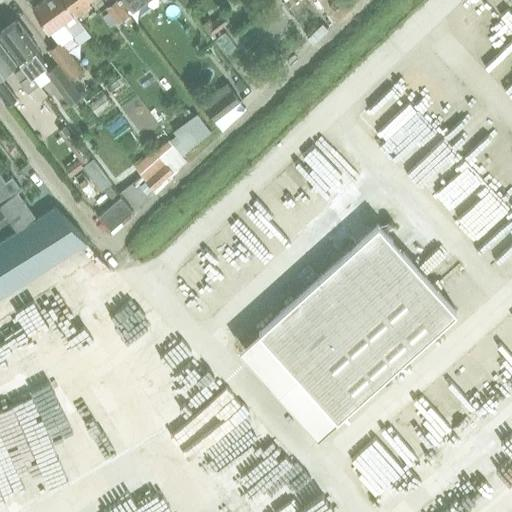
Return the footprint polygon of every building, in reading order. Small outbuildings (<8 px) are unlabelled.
[(75,14),(64,0),(41,0),(31,8),(47,29),(61,18),(73,34),(84,25),(75,14)] [(64,0),(75,14),(90,3),(87,0),(64,0)] [(132,21),(126,13),(116,0),(105,0),(108,3),(104,6),(115,21),(121,17),(126,25),(132,21)] [(143,0),(125,0),(132,9),(143,0)] [(511,0),(493,0),(511,20),(511,0)] [(209,17),(201,23),(210,35),(227,22),(223,15),(213,23),(209,17)] [(0,34),(29,73),(30,74),(46,62),(35,49),(37,47),(37,45),(17,18),(0,31),(0,34)] [(0,92),(8,103),(16,97),(0,75),(0,72),(15,61),(0,41),(0,92)] [(58,64),(68,78),(80,69),(59,41),(48,48),(59,63),(58,64)] [(504,195),(407,93),(419,82),(428,91),(444,76),(435,67),(427,75),(412,59),(355,113),(468,230),(504,195)] [(68,78),(58,64),(46,72),(68,102),(79,94),(67,78),(68,78)] [(29,73),(19,80),(28,91),(38,84),(30,74),(29,73)] [(232,88),(207,108),(216,119),(241,100),(232,88)] [(102,89),(87,100),(99,116),(114,105),(102,89)] [(65,126),(58,131),(82,163),(89,158),(65,126)] [(175,134),(169,138),(180,154),(186,149),(175,134)] [(134,166),(149,184),(151,188),(152,190),(185,159),(180,154),(169,138),(134,166)] [(77,158),(65,168),(71,175),(83,166),(82,165),(77,158)] [(92,158),(82,165),(83,166),(101,190),(103,188),(110,183),(111,183),(92,158)] [(20,171),(32,184),(40,176),(28,163),(20,171)] [(0,172),(0,207),(0,208),(9,220),(16,229),(37,216),(17,190),(21,186),(13,175),(6,180),(0,172)] [(145,181),(140,185),(147,192),(151,188),(145,181)] [(110,183),(103,188),(110,198),(117,193),(110,183)] [(133,209),(121,194),(98,214),(111,228),(133,209)] [(0,208),(0,225),(1,226),(9,220),(0,208)] [(378,222),(259,330),(337,417),(456,309),(378,222)] [(0,379),(0,439),(63,410),(49,378),(24,390),(16,372),(0,379)] [(191,389),(156,420),(162,427),(198,396),(191,389)] [(185,447),(200,463),(223,440),(207,425),(185,447)] [(345,463),(374,491),(408,456),(380,429),(345,463)] [(0,451),(0,489),(14,483),(0,451)]
